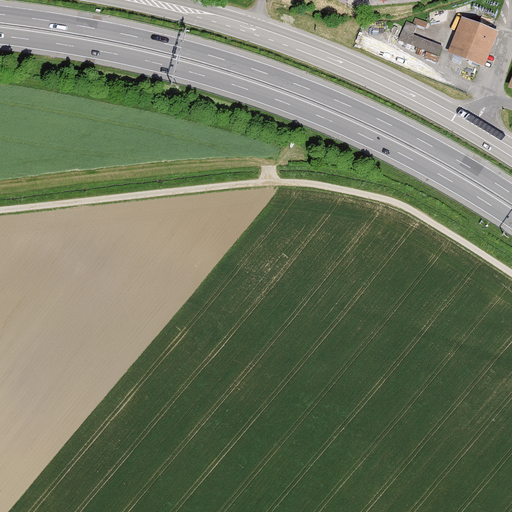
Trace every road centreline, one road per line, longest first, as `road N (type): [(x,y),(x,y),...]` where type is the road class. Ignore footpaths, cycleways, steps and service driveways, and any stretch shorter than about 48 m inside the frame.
road 1 (motorway): [(0,36),(89,48),(289,103),(511,219)]
road 2 (motorway): [(511,194),(310,88),(130,36),(0,15)]
road 3 (track): [(0,210),(238,184),(312,184),(402,205),(511,274)]
road 4 (secondary): [(473,127),(365,72),(253,29),(138,0)]
